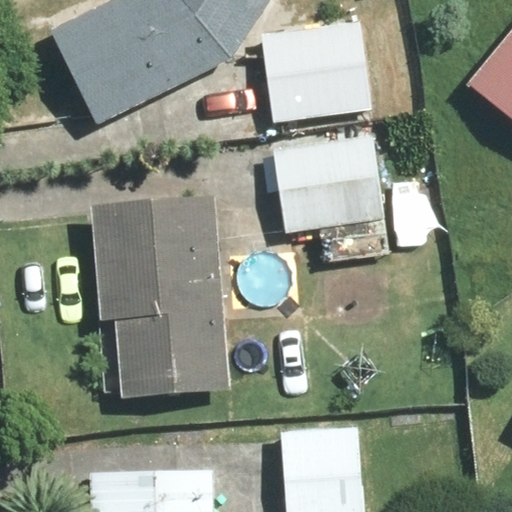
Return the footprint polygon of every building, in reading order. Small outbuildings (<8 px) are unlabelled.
[(271,0),(124,0),(52,37),(99,129),(228,63),(271,0)] [(361,26),(263,40),(278,140),(375,126),(361,26)] [(511,40),(470,91),(511,126),(511,40)] [(219,173),(220,196),(277,192),(283,241),(319,237),(323,271),(362,267),(358,233),(386,230),(377,145),(274,156),(275,170),(219,173)] [(224,400),(215,205),(98,210),(103,327),(121,326),(124,405),(224,400)] [(366,511),(362,430),(286,434),(290,511),(366,511)] [(86,511),(214,511),(214,478),(86,479),(86,511)]
